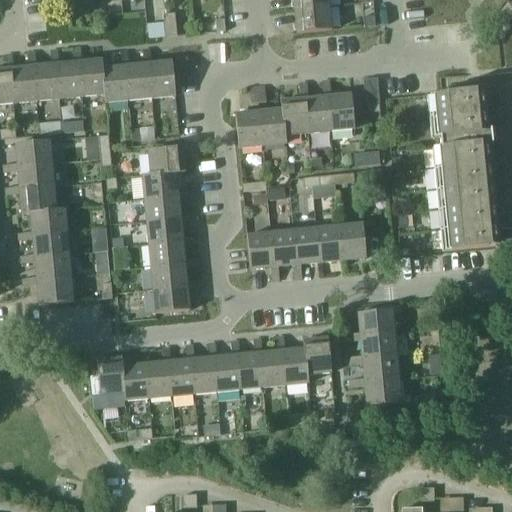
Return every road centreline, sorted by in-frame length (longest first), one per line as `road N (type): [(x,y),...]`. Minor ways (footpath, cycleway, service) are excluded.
road 1 (residential): [(238,306),(223,292),(218,231),(229,216),(213,82),(262,78)]
road 2 (residential): [(511,306),(490,286),(238,306)]
road 3 (residential): [(0,339),(105,341),(217,330),(238,306)]
road 4 (residential): [(511,504),(426,477),(378,479),(378,511)]
road 5 (residential): [(277,511),(198,484),(138,486),(139,511)]
road 6 (residential): [(390,66),(464,59),(455,0)]
road 7 (residential): [(262,78),(390,66)]
